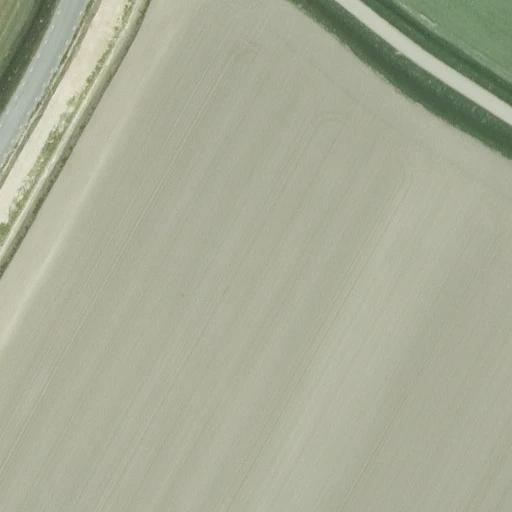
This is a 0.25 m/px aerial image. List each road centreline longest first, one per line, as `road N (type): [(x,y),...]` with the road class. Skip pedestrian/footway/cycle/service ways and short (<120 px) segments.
road 1 (unclassified): [(511,118),(343,0)]
road 2 (tertiary): [(0,147),(74,0)]
